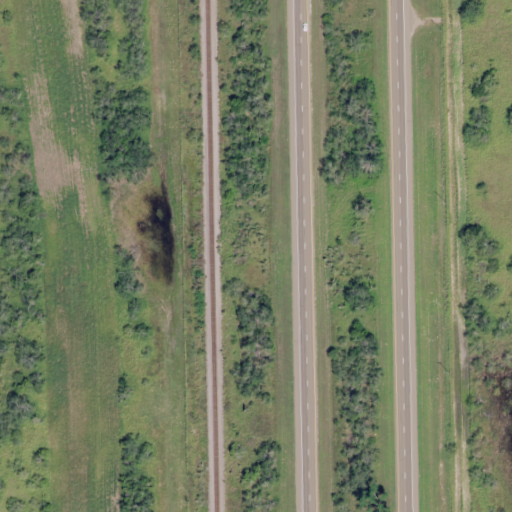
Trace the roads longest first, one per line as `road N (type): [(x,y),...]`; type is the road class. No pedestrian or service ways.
road 1 (trunk): [(412,511),(401,0)]
road 2 (trunk): [(300,0),(309,511)]
